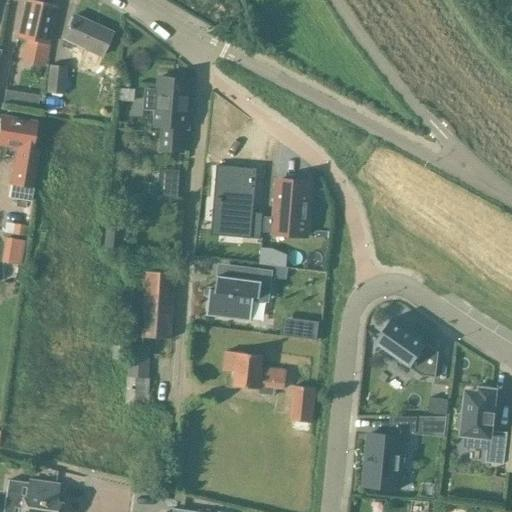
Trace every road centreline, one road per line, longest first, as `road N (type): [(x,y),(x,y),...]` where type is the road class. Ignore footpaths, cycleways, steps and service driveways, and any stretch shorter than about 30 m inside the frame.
road 1 (residential): [(177,416),(206,75)]
road 2 (unclassified): [(223,51),(492,187)]
road 3 (residential): [(368,290),(353,220),(334,181),(206,75)]
road 4 (unclassified): [(492,187),(415,107),(334,0)]
road 5 (residential): [(330,511),(350,313),(368,290)]
road 6 (residential): [(368,290),(400,286),(511,360)]
